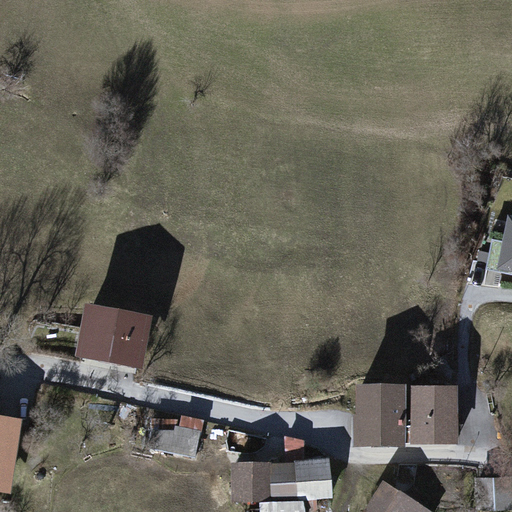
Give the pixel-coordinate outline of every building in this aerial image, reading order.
[(511,219),(501,264),(511,266),(511,219)] [(156,316),(87,303),(77,353),(146,367),(156,316)] [(409,383),(359,383),(359,444),(409,444),(409,383)] [(462,384),(415,385),(416,443),(463,442),(462,384)] [(25,418),(0,413),(0,489),(12,491),(25,418)] [(197,457),(204,429),(163,418),(156,446),(197,457)] [(332,459),(235,460),(235,502),(272,502),(272,511),(308,511),(308,496),(333,496),(332,459)] [(511,506),(511,476),(466,475),(466,505),(511,506)] [(439,511),(384,477),(364,508),(370,511),(439,511)]
